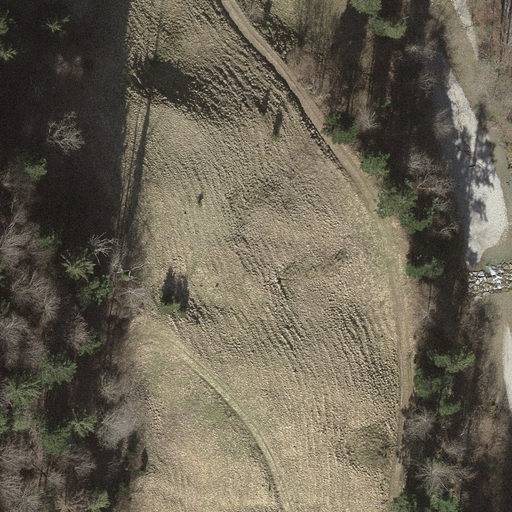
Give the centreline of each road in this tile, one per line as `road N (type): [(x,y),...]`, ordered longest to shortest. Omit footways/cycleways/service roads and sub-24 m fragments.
road 1 (track): [(225,0),(358,174),(396,259),(400,511)]
road 2 (track): [(286,511),(229,398),(169,341),(140,338),(117,358),(95,511)]
road 3 (track): [(7,511),(11,434),(0,385)]
